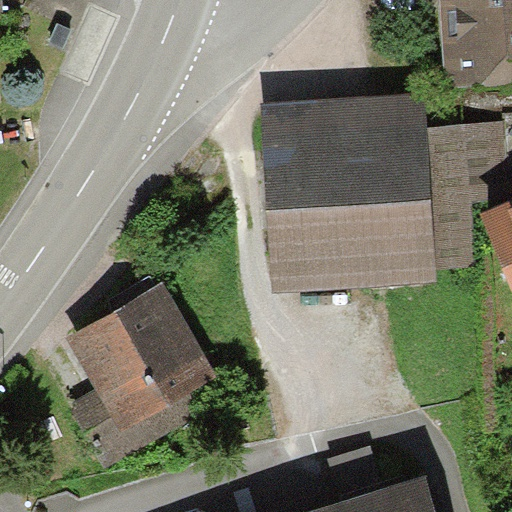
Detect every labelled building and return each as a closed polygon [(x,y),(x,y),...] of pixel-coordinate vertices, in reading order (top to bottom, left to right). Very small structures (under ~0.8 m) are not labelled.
[(511,0),(442,0),(448,88),(511,83),(511,0)] [(60,26),(51,44),(66,51),(75,34),(60,26)] [(263,108),(274,298),(437,287),(436,274),(426,132),(424,98),(263,108)] [(504,126),(426,132),(436,274),(479,270),(474,203),(510,200),(504,126)] [(511,212),(485,224),(511,290),(511,212)] [(104,467),(207,408),(198,394),(220,381),(165,286),(132,305),(67,342),(97,393),(70,408),(104,467)] [(335,511),(435,511),(427,483),(335,511)]
